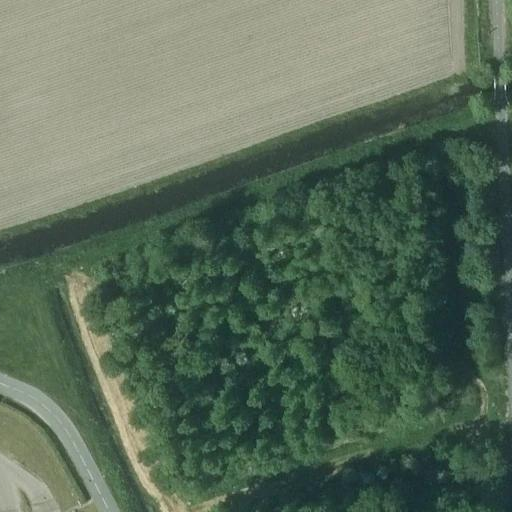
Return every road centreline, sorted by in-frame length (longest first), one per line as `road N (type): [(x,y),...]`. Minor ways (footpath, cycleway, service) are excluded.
road 1 (unknown): [(175,511),(72,264),(214,338),(243,344),(273,343),(334,289),(394,280),(433,329),(496,380),(498,402),(466,477),(466,511)]
road 2 (unknown): [(0,291),(486,120),(506,511)]
road 3 (unknown): [(200,511),(511,407)]
road 4 (unclassified): [(109,511),(62,426),(36,399),(0,383)]
